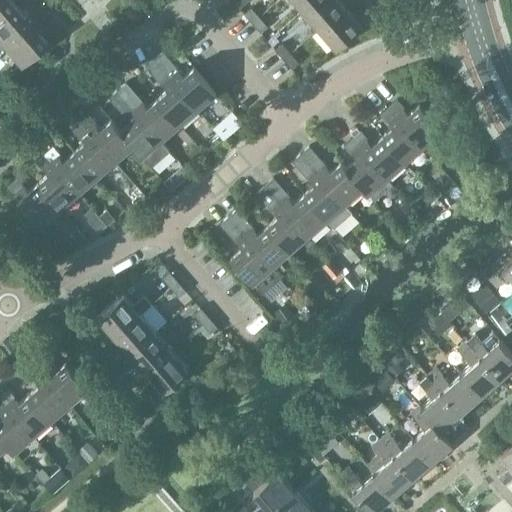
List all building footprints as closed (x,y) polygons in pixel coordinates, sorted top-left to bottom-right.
[(0,0),(0,18),(16,5),(11,0),(0,0)] [(250,0),(241,0),(237,4),(242,10),(251,1),(250,0)] [(293,0),(303,11),(314,0),(293,0)] [(314,0),(303,11),(319,29),(344,6),(338,0),(314,0)] [(0,18),(0,49),(6,44),(44,11),(37,2),(33,5),(31,7),(29,9),(29,10),(24,15),(17,7),(16,5),(0,18)] [(344,6),(319,29),(335,47),(360,25),(344,6)] [(247,16),(253,22),(259,16),(251,7),(244,13),(247,16)] [(44,11),(6,44),(22,63),(47,41),(38,30),(43,25),(44,26),(52,20),(44,11)] [(259,16),(253,22),(262,33),(268,27),(259,16)] [(276,49),(284,59),(291,53),(283,43),(276,49)] [(163,51),(154,58),(196,108),(216,92),(194,66),(183,76),(178,70),(179,70),(163,51)] [(291,53),(284,59),(293,68),(299,62),(291,53)] [(167,89),(157,98),(179,123),(196,108),(154,58),(145,66),(161,85),(163,84),(167,89)] [(42,70),(36,63),(35,63),(25,71),(32,79),(42,70)] [(126,82),(118,90),(161,139),(179,123),(157,98),(146,107),(141,102),(143,101),(126,82)] [(131,120),(120,129),(133,144),(132,145),(151,166),(170,150),(161,139),(118,90),(109,97),(125,116),(126,115),(131,120)] [(397,99),(389,106),(422,145),(441,128),(448,136),(458,127),(436,101),(425,110),(419,103),(408,113),(403,107),(404,106),(397,99)] [(393,126),(382,135),(404,160),(422,145),(389,106),(380,114),(387,121),(388,121),(393,126)] [(89,114),(81,121),(114,160),(132,145),(133,144),(120,129),(111,118),(100,128),(95,123),(96,122),(89,114)] [(84,141),(74,151),(96,176),(114,160),(81,121),(72,129),(79,137),(80,136),(84,141)] [(226,130),(220,135),(224,138),(229,133),(226,130)] [(361,130),(352,137),(386,176),(404,160),(382,135),(372,144),(367,139),(368,138),(361,130)] [(356,157),(346,167),(363,186),(362,187),(373,200),(392,184),(386,176),(352,137),(344,145),(350,153),(351,152),(356,157)] [(53,145),(44,153),(78,192),(96,176),(74,151),(63,160),(59,154),(60,153),(53,145)] [(310,145),(301,153),(344,202),(362,187),(363,186),(346,167),(341,161),(330,170),(325,165),(326,164),(310,145)] [(48,173),(38,182),(60,207),(78,192),(44,153),(36,161),(42,168),(44,167),(48,173)] [(314,184),(304,193),(326,218),(344,202),(301,153),(292,161),(308,179),(310,178),(314,184)] [(470,158),(465,163),(471,171),(477,166),(470,158)] [(172,175),(164,182),(172,191),(180,184),(172,175)] [(60,207),(38,182),(27,191),(23,185),(24,185),(17,177),(6,186),(13,193),(14,193),(41,223),(60,207)] [(274,177),(265,184),(308,234),(326,218),(304,193),(294,201),(289,196),(290,195),(274,177)] [(146,179),(137,187),(141,192),(151,185),(146,179)] [(278,215),(268,224),(290,249),(308,234),(265,184),(256,192),(272,210),(273,209),(278,215)] [(135,187),(125,196),(133,205),(143,196),(135,187)] [(253,195),(247,200),(254,208),(260,203),(253,194),(253,195)] [(237,208),(229,215),(272,265),(290,249),(268,224),(257,233),(252,227),(254,226),(237,208)] [(107,210),(99,217),(106,225),(107,227),(109,225),(112,222),(114,220),(115,219),(107,210)] [(272,265),(229,215),(220,223),(236,241),(237,240),(242,246),(230,256),(261,292),(281,275),(272,265)] [(96,216),(83,227),(90,235),(103,223),(96,216)] [(511,274),(511,258),(490,278),(498,287),(511,274)] [(329,260),(323,266),(333,278),(340,272),(329,260)] [(478,262),(473,266),(479,273),(483,268),(478,262)] [(163,278),(171,287),(178,281),(170,271),(163,278)] [(178,281),(171,287),(179,297),(186,291),(178,281)] [(486,283),(473,294),(489,314),(499,306),(503,303),(486,283)] [(461,291),(451,300),(460,310),(470,301),(461,291)] [(124,294),(98,317),(114,336),(140,313),(151,304),(144,295),(132,304),(124,294)] [(193,298),(186,304),(190,308),(196,302),(193,298)] [(194,314),(202,323),(209,317),(201,308),(194,314)] [(290,319),(282,310),(275,317),(282,326),(290,319)] [(440,312),(426,323),(437,336),(451,324),(440,312)] [(114,336),(130,354),(156,332),(140,313),(114,336)] [(501,327),(506,333),(511,327),(511,313),(508,317),(506,315),(497,323),(499,325),(501,327)] [(209,317),(202,323),(211,333),(218,327),(209,317)] [(475,331),(467,339),(500,376),(511,365),(511,349),(498,334),(487,345),(475,331)] [(130,354),(146,372),(172,350),(156,332),(130,354)] [(470,359),(459,369),(480,393),(500,376),(467,339),(459,346),(470,359)] [(390,356),(383,362),(388,368),(394,375),(402,369),(397,363),(405,355),(397,347),(389,354),(390,356)] [(172,350),(146,372),(162,391),(187,369),(172,350)] [(44,356),(35,364),(69,403),(88,386),(66,361),(55,371),(50,365),(51,364),(44,356)] [(39,384),(29,393),(51,419),(69,403),(35,364),(27,372),(33,379),(35,378),(39,384)] [(436,366),(427,373),(460,411),(480,393),(459,369),(447,379),(436,366)] [(388,370),(375,381),(383,390),(396,379),(388,370)] [(419,403),(419,404),(441,428),(441,427),(460,411),(427,373),(419,380),(431,393),(419,403)] [(8,388),(0,394),(0,396),(33,434),(51,419),(29,393),(18,402),(14,396),(15,396),(8,388)] [(373,391),(360,402),(369,412),(382,400),(373,391)] [(0,411),(3,415),(0,418),(0,432),(8,443),(7,444),(14,451),(33,434),(0,396),(0,411)] [(423,425),(412,434),(434,458),(453,441),(441,427),(441,428),(419,404),(411,411),(423,425)] [(341,418),(334,424),(337,428),(341,431),(348,425),(341,418)] [(116,423),(107,431),(113,437),(122,429),(116,423)] [(334,424),(328,429),(332,433),(337,428),(334,424)] [(316,439),(314,441),(322,451),(337,438),(332,433),(328,429),(316,439)] [(389,430),(381,437),(414,475),(434,458),(412,434),(402,444),(389,430)] [(0,449),(7,444),(8,443),(0,432),(0,449)] [(379,452),(368,462),(373,468),(394,492),(414,475),(381,437),(373,445),(379,452)] [(87,440),(77,449),(79,452),(86,460),(97,451),(87,440)] [(497,472),(505,482),(511,475),(511,444),(502,453),(510,461),(497,472)] [(79,452),(68,462),(75,470),(86,460),(79,452)] [(394,492),(373,468),(362,478),(350,464),(341,472),(374,510),(394,492)] [(42,467),(35,473),(45,483),(46,482),(51,477),(42,467)] [(45,483),(44,484),(51,491),(68,476),(62,468),(51,477),(46,482),(45,483)] [(250,511),(267,511),(295,488),(278,468),(254,489),(264,500),(250,511)] [(306,511),(312,507),(295,488),(267,511),(306,511)] [(19,499),(5,510),(7,511),(19,511),(26,507),(19,499)]
